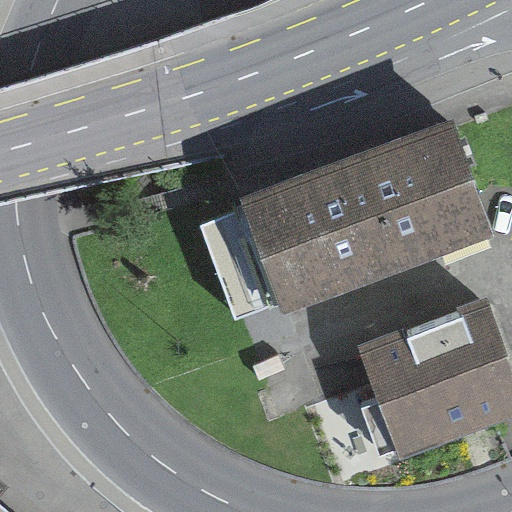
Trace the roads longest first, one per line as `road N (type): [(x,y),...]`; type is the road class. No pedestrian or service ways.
road 1 (primary): [(437,0),(250,77),(0,153)]
road 2 (residential): [(18,228),(58,343),(111,418),(178,477),(243,511)]
road 3 (residential): [(57,0),(15,104),(18,228)]
